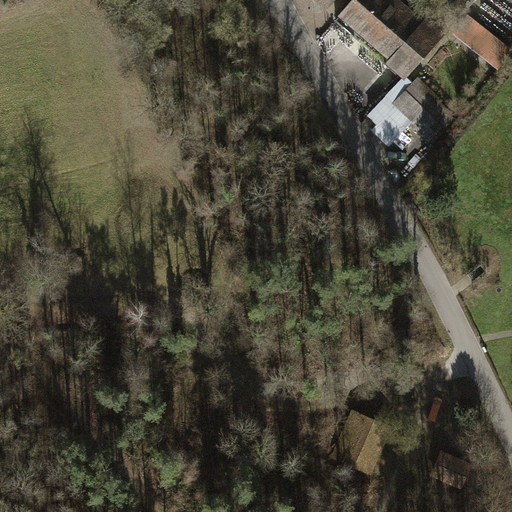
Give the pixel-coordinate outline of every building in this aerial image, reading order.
[(319,0),(327,8),(334,0),(319,0)] [(353,0),(336,20),(404,79),(407,75),(444,32),(427,18),(423,23),(396,0),(353,0)] [(474,0),(450,0),(449,2),(459,10),(461,8),(465,12),(474,0)] [(468,21),(459,32),(501,65),(511,53),(471,21),(468,21)] [(406,99),(418,85),(407,75),(404,79),(371,115),(395,136),(411,118),(410,117),(418,110),(406,99)] [(450,115),(418,85),(406,99),(418,110),(410,117),(411,118),(430,136),(450,115)] [(391,426),(360,412),(350,435),(343,431),(333,455),(340,458),(340,459),(370,472),(391,426)] [(471,466),(442,454),(434,473),(462,486),(471,466)]
